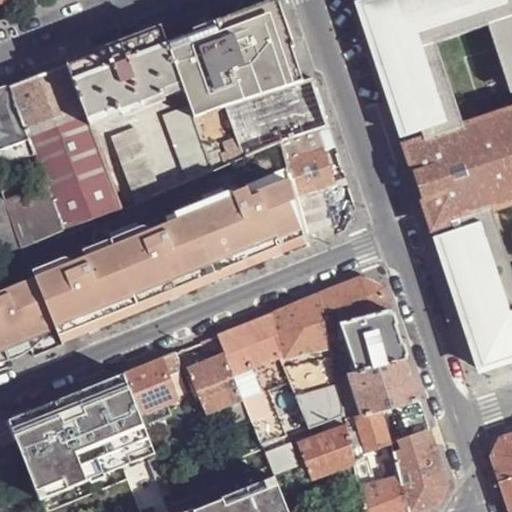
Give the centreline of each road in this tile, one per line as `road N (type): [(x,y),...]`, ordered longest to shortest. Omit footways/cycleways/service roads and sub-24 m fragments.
road 1 (unclassified): [(0,393),(391,236)]
road 2 (unclassified): [(311,0),(391,236)]
road 3 (unclassified): [(391,236),(453,431)]
road 4 (residential): [(151,0),(0,56)]
